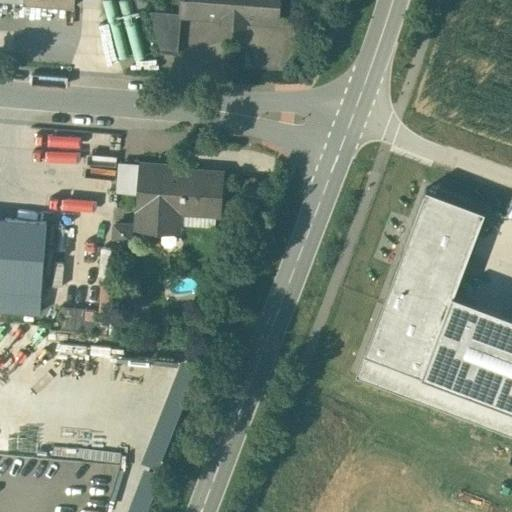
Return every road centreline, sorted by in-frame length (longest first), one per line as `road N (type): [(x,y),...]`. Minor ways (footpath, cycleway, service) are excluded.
road 1 (secondary): [(349,124),(200,511)]
road 2 (residential): [(0,92),(349,124)]
road 3 (residential): [(511,178),(349,124)]
road 4 (secondary): [(393,0),(349,124)]
